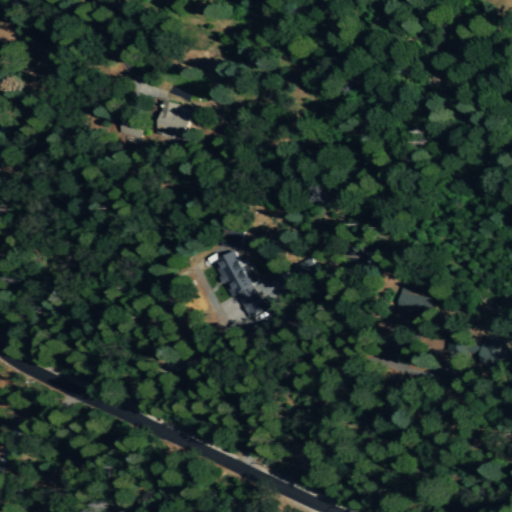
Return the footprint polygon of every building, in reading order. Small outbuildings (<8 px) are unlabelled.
[(0,114),(9,118),(16,96),(0,90),(0,139),(2,140),(6,129),(0,127),(0,114)] [(168,132),(186,139),(192,121),(189,120),(192,110),(173,103),(167,119),(172,121),(168,132)] [(145,120),(121,115),(117,135),(141,141),(145,120)] [(239,295),(250,318),(266,310),(238,252),(215,263),(232,298),(239,295)] [(287,291),(321,274),(313,258),(279,275),(287,291)] [(436,315),(437,298),(416,297),(417,289),(403,288),(402,314),(436,315)] [(511,364),(511,349),(508,349),(509,340),(492,339),(491,348),(472,346),(473,336),(455,334),(452,358),(511,364)]
